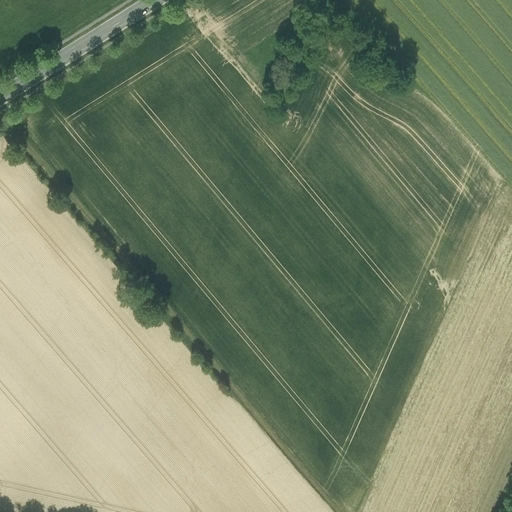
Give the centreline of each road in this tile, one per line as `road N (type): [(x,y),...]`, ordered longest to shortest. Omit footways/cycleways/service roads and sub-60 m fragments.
road 1 (track): [(0,121),(338,511)]
road 2 (secondary): [(154,0),(0,97)]
